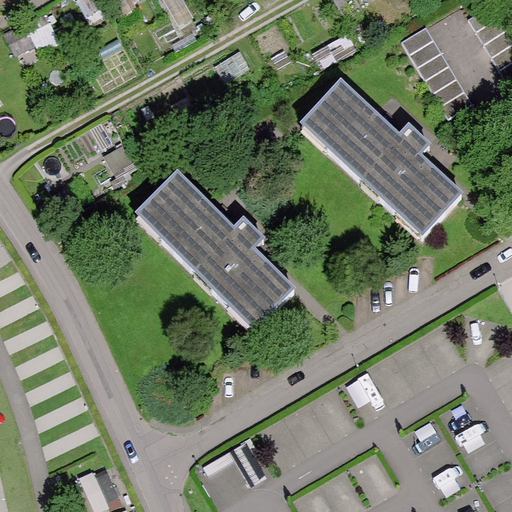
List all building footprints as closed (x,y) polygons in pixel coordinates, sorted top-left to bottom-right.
[(511,35),(490,0),(488,0),(464,15),(502,78),(511,72),(511,35)] [(424,23),(400,38),(462,139),(486,125),(424,23)] [(338,82),(298,125),(419,237),(460,193),(418,154),(426,144),(406,126),(396,136),(338,82)] [(174,173),(133,214),(251,330),(292,288),(249,246),(258,237),(240,219),(231,229),(174,173)] [(0,238),(0,269),(13,263),(0,238)] [(473,342),(492,354),(503,338),(484,326),(473,342)] [(115,474),(86,479),(91,511),(116,511),(121,511),(115,474)]
